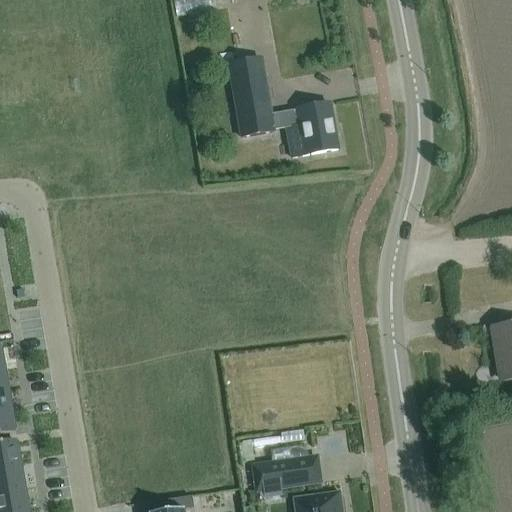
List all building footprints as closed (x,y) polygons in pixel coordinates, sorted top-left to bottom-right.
[(292,25),(292,48),(315,49),(316,26),(292,25)] [(305,157),(337,151),(329,105),(297,111),(270,116),(260,60),(228,65),(241,139),(273,133),(272,132),(300,127),(305,157)] [(498,355),(503,383),(511,381),(511,325),(490,329),(494,355),(498,355)] [(8,392),(0,393),(0,415),(11,413),(8,392)] [(11,413),(0,415),(0,438),(15,436),(11,413)] [(0,470),(21,467),(17,443),(0,446),(0,470)] [(280,489),(320,484),(316,459),(253,468),(256,493),(264,492),(265,499),(281,496),(280,489)] [(21,467),(0,470),(0,493),(24,489),(21,467)] [(24,489),(0,493),(0,511),(25,511),(28,511),(24,489)] [(295,502),(296,509),(296,511),(339,511),(337,496),(295,502)] [(183,511),(193,510),(191,498),(152,504),(152,511),(183,511)]
